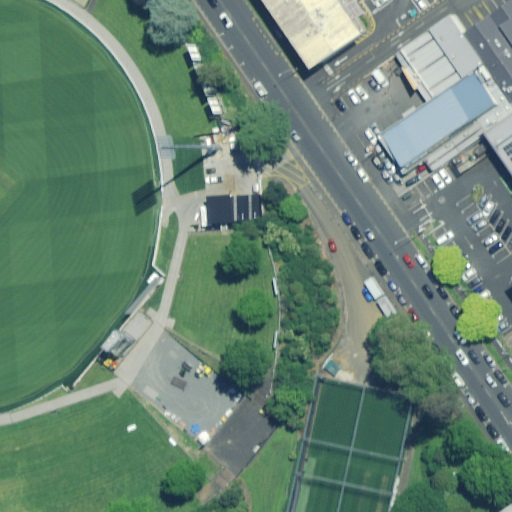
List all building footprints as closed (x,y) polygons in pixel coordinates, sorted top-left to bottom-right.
[(369,39),(342,0),(265,0),(316,75),(369,39)] [(511,0),(506,0),(459,33),(511,106),(511,105),(511,0)] [(447,16),(397,51),(434,103),(378,142),(400,173),(421,158),(429,170),(511,111),(511,107),(511,106),(459,33),(447,16)] [(511,119),(490,135),(511,166),(511,119)] [(227,224),(265,219),(262,195),(224,200),(227,224)] [(483,291),(471,274),(461,281),(473,298),(483,291)] [(511,335),(498,345),(507,359),(511,356),(511,357),(511,335)]
